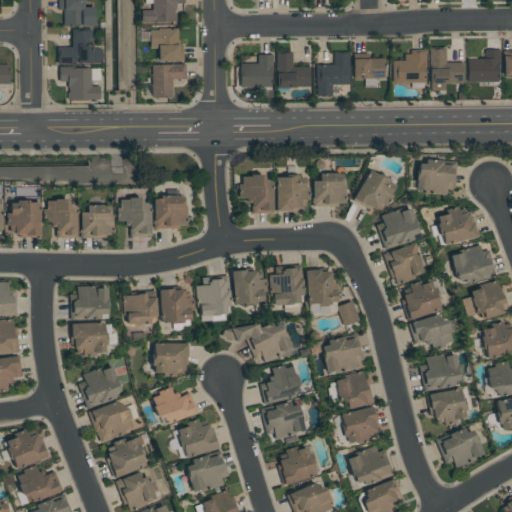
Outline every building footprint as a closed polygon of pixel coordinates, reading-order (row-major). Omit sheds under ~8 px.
[(82,0),(56,0),(57,9),(62,9),(62,26),(93,26),(93,7),(82,7),(82,0)] [(148,48),(157,48),(157,61),(182,62),(183,43),(177,43),(177,28),(149,28),(148,48)] [(55,46),(56,63),(101,63),(100,49),(91,49),(90,29),(70,30),(70,46),(55,46)] [(461,83),(460,61),(444,61),(444,47),(428,47),(429,90),(444,90),(444,84),(461,83)] [(498,81),(497,47),(483,48),(483,57),(466,58),(466,82),(498,81)] [(511,75),(511,49),(502,50),(502,76),(511,75)] [(391,83),(423,84),(424,51),(403,50),(403,61),(391,61),(391,83)] [(348,51),(332,51),(332,63),(314,63),(315,96),(331,96),(331,85),(348,85),(348,51)] [(238,88),(270,89),(271,53),(256,52),(256,62),(239,62),(238,88)] [(290,53),(275,54),(276,87),(308,87),(307,66),(291,67),(290,53)] [(383,58),(352,58),(352,79),(383,79),(383,58)] [(0,84),(8,84),(7,64),(0,63),(0,84)] [(171,80),(184,79),(184,64),(150,65),(151,98),(171,98),(171,80)] [(66,100),(98,100),(98,86),(91,86),(91,78),(98,78),(98,68),(57,67),(57,82),(66,82),(66,100)] [(452,188),(453,165),(440,164),(440,158),(416,157),(415,192),(444,193),(444,188),(452,188)] [(353,200),(380,214),(396,182),(369,168),(353,200)] [(311,204),(342,205),(343,171),(318,170),(318,179),(312,179),(311,204)] [(271,213),(270,172),(238,172),(239,199),(247,199),(248,214),(271,213)] [(274,211),(299,211),(299,200),(305,200),(306,173),(274,173),(274,211)] [(37,236),(37,197),(28,197),(28,190),(20,190),(20,201),(8,201),(8,233),(14,233),(14,236),(37,236)] [(152,227),(184,227),(183,192),(160,193),(160,197),(151,197),(152,227)] [(76,237),(74,194),(57,195),(57,198),(45,198),(46,228),(54,228),(54,238),(76,237)] [(126,235),(148,234),(147,195),(117,196),(118,221),(126,221),(126,235)] [(110,237),(111,205),(91,205),(91,213),(79,212),(78,236),(110,237)] [(382,248),(419,236),(408,205),(378,215),(381,223),(374,225),(382,248)] [(475,237),(468,212),(458,214),(456,207),(434,213),(444,246),(475,237)] [(422,275),(412,244),(383,253),(393,284),(422,275)] [(455,281),(463,279),(464,283),(492,275),(486,257),(481,258),(477,244),(447,252),(455,281)] [(268,266),(268,305),(300,304),(299,265),(268,266)] [(262,278),(255,278),(255,267),(230,268),(231,304),(263,303),(262,278)] [(335,280),(329,280),(329,267),(303,269),(305,304),(336,303),(335,280)] [(225,275),(200,276),(200,283),(195,284),(197,317),(227,315),(225,275)] [(439,310),(430,280),(407,287),(409,293),(400,296),(407,320),(439,310)] [(0,316),(14,316),(15,296),(6,296),(6,282),(0,281),(0,316)] [(479,313),(480,319),(505,312),(497,281),(468,289),(470,297),(461,299),(466,317),(479,313)] [(105,284),(75,285),(75,293),(68,294),(69,319),(106,318),(105,284)] [(158,323),(189,322),(189,286),(157,287),(158,323)] [(145,324),(145,317),(155,317),(154,291),(122,292),(123,324),(145,324)] [(341,327),(357,321),(350,300),(334,305),(341,327)] [(416,352),(451,341),(442,313),(407,324),(416,352)] [(13,319),(0,320),(0,353),(14,353),(13,319)] [(290,348),(277,321),(256,331),(251,319),(222,333),(228,346),(244,338),(254,356),(258,354),(262,362),(290,348)] [(104,323),(69,322),(69,350),(79,350),(79,356),(95,356),(95,353),(103,353),(104,323)] [(484,360),(511,354),(511,327),(502,329),(501,323),(478,327),(484,360)] [(356,369),(354,361),(359,361),(355,337),(342,339),(341,337),(308,343),(310,354),(319,352),(323,374),(356,369)] [(151,341),(151,375),(184,375),(184,341),(151,341)] [(418,366),(422,389),(459,384),(454,352),(422,357),(424,365),(418,366)] [(19,379),(16,356),(0,357),(0,391),(6,390),(5,381),(19,379)] [(511,367),(506,368),(506,363),(485,365),(489,397),(511,394),(511,367)] [(258,384),(262,402),(298,393),(291,364),(269,369),(272,380),(258,384)] [(75,377),(86,407),(120,395),(109,365),(75,377)] [(367,405),(364,374),(334,377),(338,408),(367,405)] [(171,395),(169,388),(150,395),(161,426),(194,413),(185,390),(171,395)] [(428,393),(431,424),(464,420),(460,389),(428,393)] [(97,443),(120,436),(119,432),(131,428),(123,400),(87,411),(97,443)] [(261,409),(267,439),(302,432),(296,402),(261,409)] [(338,414),(345,445),(367,440),(366,434),(375,432),(370,408),(338,414)] [(183,458),(215,449),(208,424),(198,426),(197,421),(174,428),(183,458)] [(442,465),(451,462),(452,466),(481,456),(471,429),(463,432),(462,429),(433,438),(442,465)] [(44,455),(35,433),(27,437),(24,430),(2,439),(14,468),(44,455)] [(144,466),(133,436),(110,444),(111,449),(104,452),(113,478),(144,466)] [(314,477),(306,444),(282,450),(284,459),(275,461),(281,485),(314,477)] [(389,477),(383,456),(377,458),(374,448),(345,456),(354,487),(389,477)] [(221,486),(219,478),(225,477),(220,454),(184,462),(190,492),(221,486)] [(27,504),(57,492),(47,469),(37,474),(34,467),(14,475),(27,504)] [(115,482),(126,511),(155,501),(144,471),(115,482)] [(391,511),(388,503),(398,499),(391,479),(357,493),(364,511),(391,511)] [(302,511),(308,510),(308,511),(324,511),(330,510),(320,481),(285,492),(290,511),(302,511)] [(231,511),(233,511),(226,490),(198,500),(202,511),(231,511)] [(27,508),(28,511),(67,511),(62,496),(27,508)] [(501,511),(511,511),(511,497),(498,505),(501,511)]
